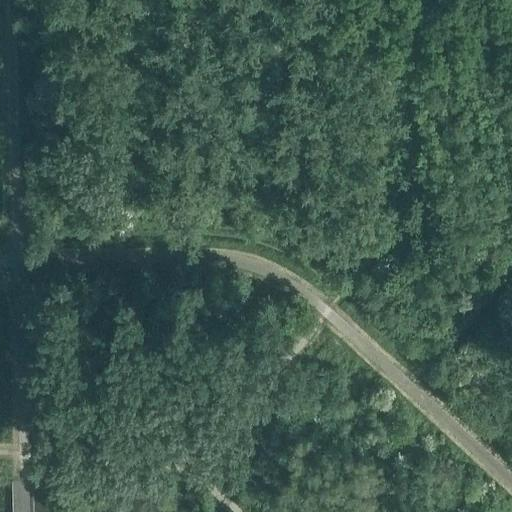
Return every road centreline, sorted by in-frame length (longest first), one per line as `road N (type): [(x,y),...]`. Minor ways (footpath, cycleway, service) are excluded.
road 1 (unknown): [(209,444),(397,219),(406,182),(413,0)]
road 2 (unknown): [(242,511),(206,483),(166,467),(0,455)]
